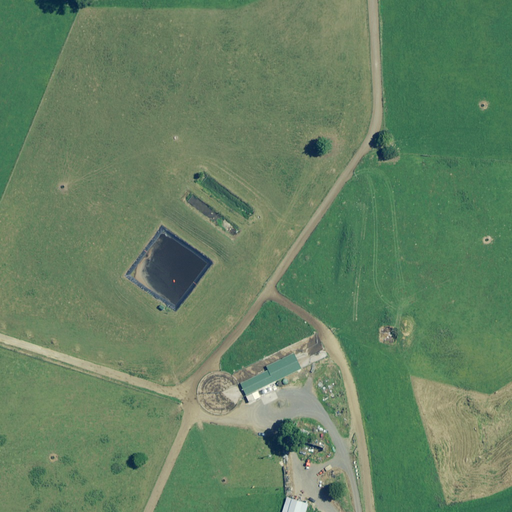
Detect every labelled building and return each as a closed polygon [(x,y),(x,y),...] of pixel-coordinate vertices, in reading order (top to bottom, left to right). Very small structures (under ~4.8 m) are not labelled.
[(301,369),(293,354),(266,367),(268,371),(240,384),(250,403),(261,397),(257,391),(301,369)] [(288,384),(286,379),(276,383),(279,389),(288,384)] [(273,391),(271,387),(261,391),(263,396),(273,391)] [(317,448),(310,445),(308,449),(304,448),(302,454),(318,460),(319,455),(315,454),(317,448)] [(305,511),(308,504),(287,498),(282,511),(305,511)]
